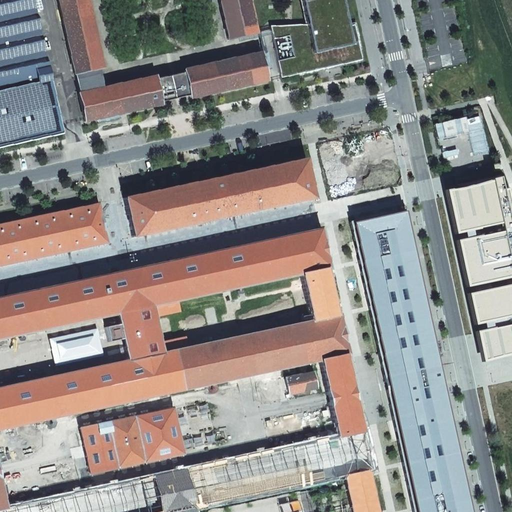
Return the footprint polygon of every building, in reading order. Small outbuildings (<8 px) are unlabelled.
[(0,0),(0,147),(61,134),(60,127),(49,79),(48,73),(43,51),(41,41),(38,29),(36,19),(34,8),(31,0),(0,0)] [(57,0),(73,74),(74,74),(98,68),(101,68),(86,0),(57,0)] [(218,0),(227,40),(255,33),(247,0),(218,0)] [(293,25),(269,26),(273,43),(274,50),(280,78),(361,60),(353,25),(344,27),(338,0),(300,0),(306,25),(299,25),(293,25)] [(231,59),(183,69),(183,71),(189,97),(189,98),(266,81),(259,53),(231,59)] [(100,78),(98,68),(74,74),(78,93),(102,88),(100,78)] [(170,74),(154,77),(160,103),(175,100),(189,97),(183,71),(170,74)] [(78,93),(77,93),(84,121),(160,105),(160,103),(154,77),(154,76),(143,79),(102,88),(78,93)] [(304,159),(123,198),(132,238),(313,199),(308,176),(304,159)] [(511,233),(502,189),(499,190),(496,178),(488,180),(488,181),(442,191),(452,235),(458,234),(459,239),(453,240),(463,287),(469,286),(471,293),(464,294),(471,325),(477,324),(479,330),(472,331),(479,362),(511,354),(511,233)] [(0,224),(0,266),(106,243),(97,203),(0,224)] [(385,386),(412,511),(469,511),(457,453),(440,375),(404,211),(350,223),(385,386)] [(0,511),(195,511),(195,507),(344,476),(372,470),(364,431),(360,431),(352,393),(343,356),(347,355),(342,331),(338,315),(335,316),(324,270),(328,269),(324,248),(320,229),(214,252),(124,271),(0,297),(0,511)] [(381,511),(372,470),(344,476),(351,511),(381,511)]
